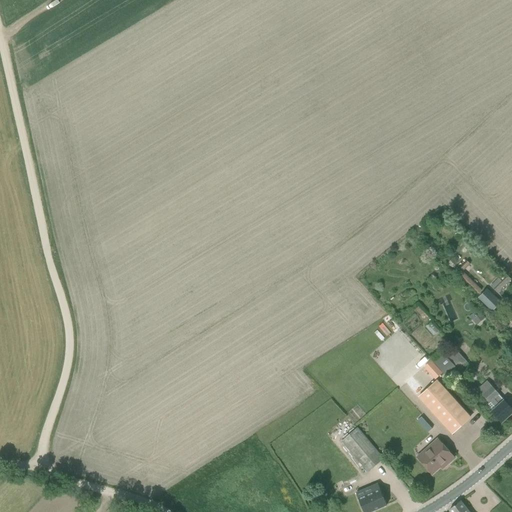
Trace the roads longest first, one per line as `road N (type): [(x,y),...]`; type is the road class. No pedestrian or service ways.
road 1 (track): [(0,24),(72,329),(73,354),(39,471)]
road 2 (track): [(158,511),(39,471)]
